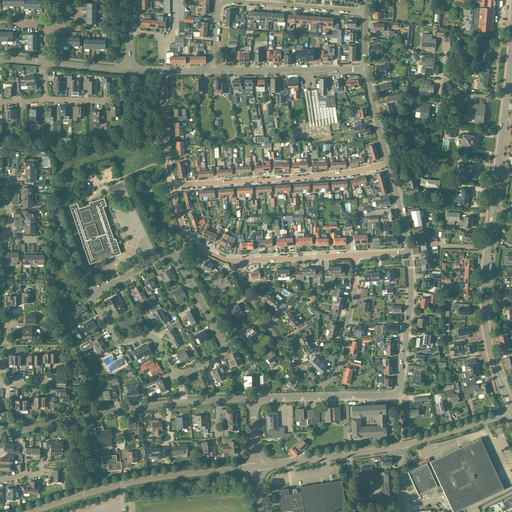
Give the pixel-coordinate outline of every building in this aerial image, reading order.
[(441,0),(441,5),(441,9),(439,28),(454,29),(457,29),(457,31),(462,32),(462,34),(474,35),(474,31),(478,31),(478,35),(492,37),(492,32),(493,33),(495,0),(441,0)] [(148,6),(148,1),(142,1),(142,10),(151,10),(151,6),(148,6)] [(238,15),(234,15),(234,11),(228,11),(227,18),(233,19),(237,19),(236,22),(245,23),(246,15),(242,15),(242,17),(238,17),(238,15)] [(159,13),(159,16),(157,28),(165,29),(166,22),(160,21),(161,18),(163,19),(163,16),(161,16),(161,13),(159,13)] [(146,14),(145,20),(142,19),(141,26),(149,27),(150,20),(151,15),(146,14)] [(150,20),(149,27),(157,28),(159,16),(157,16),(156,21),(150,20)] [(233,19),(227,18),(226,26),(233,27),(233,23),(236,23),(236,22),(237,19),(233,19)] [(198,22),(197,26),(196,26),(196,29),(201,30),(201,29),(207,30),(208,23),(201,22),(198,22)] [(374,24),(373,37),(385,37),(389,38),(394,38),(395,34),(395,31),(390,31),(389,31),(389,25),(374,24)] [(350,33),(350,34),(345,34),(345,38),(350,38),(350,41),(356,42),(356,33),(354,33),(350,33)] [(423,33),(422,39),(421,48),(425,49),(425,47),(433,48),(432,51),(435,51),(436,40),(432,40),(432,34),(423,33)] [(177,44),(178,47),(184,47),(183,37),(175,37),(175,44),(177,44)] [(491,43),(481,42),(479,62),(489,63),(491,43)] [(177,44),(175,44),(169,45),(170,52),(174,52),(174,57),(170,57),(170,64),(178,64),(178,52),(178,47),(177,44)] [(350,47),(349,47),(349,44),(344,44),(344,45),(338,44),(338,47),(346,47),(346,51),(349,51),(349,54),(356,54),(356,47),(350,47)] [(386,49),(383,48),(383,46),(371,46),(371,55),(386,56),(386,49)] [(293,56),(289,56),(289,47),(282,47),(282,55),(284,55),(284,64),(293,64),(293,56)] [(307,61),(307,51),(307,49),(297,49),(297,56),(300,56),(300,61),(307,61)] [(314,51),(307,51),(307,61),(314,61),(314,56),(317,56),(317,49),(314,49),(314,51)] [(180,52),(178,52),(178,64),(186,64),(186,57),(180,57),(180,52)] [(198,63),(198,52),(196,52),(196,57),(190,57),(190,64),(198,63)] [(198,52),(198,63),(206,63),(206,56),(200,56),(200,52),(198,52)] [(422,65),(423,66),(423,67),(422,67),(421,68),(421,72),(421,73),(422,73),(425,73),(433,73),(435,59),(423,58),(422,65)] [(383,65),(383,68),(377,68),(377,75),(386,75),(386,71),(389,71),(389,65),(383,65)] [(488,73),(480,72),(479,76),(478,89),(487,90),(488,73)] [(79,81),(74,80),(74,77),(68,76),(67,87),(71,87),(71,91),(79,91),(79,81)] [(64,82),(61,82),(61,77),(53,77),(53,85),(55,85),(55,91),(63,91),(64,82)] [(296,80),(292,80),(292,79),(291,78),(289,78),(288,79),(288,80),(288,86),(292,86),(292,89),(294,89),(294,99),(297,99),(297,101),(302,100),(302,98),(298,98),(298,89),(299,89),(299,85),(296,85),(296,80)] [(97,82),(91,82),(92,79),(85,79),(84,90),(88,90),(88,93),(96,94),(97,82)] [(114,84),(109,84),(109,79),(103,79),(102,90),(106,90),(106,94),(114,94),(114,84)] [(335,81),(336,87),(333,87),(334,90),(334,93),(338,92),(337,88),(343,87),(341,79),(335,81)] [(242,86),(241,86),(241,80),(233,80),(233,86),(233,90),(242,90),(242,86)] [(245,80),(245,86),(245,89),(250,89),(252,88),(252,86),(253,86),(253,80),(245,80)] [(258,80),(258,87),(256,87),(258,97),(262,96),(261,92),(265,91),(264,87),(265,87),(265,80),(258,80)] [(271,80),(271,91),(269,92),(270,96),(272,96),(272,92),(279,92),(279,80),(271,80)] [(319,84),(319,88),(317,88),(317,90),(311,91),(311,90),(305,91),(310,124),(310,127),(338,122),(336,108),(334,93),(334,90),(331,90),(331,91),(328,91),(328,89),(328,84),(327,84),(327,80),(320,80),(320,84),(319,84)] [(354,80),(350,81),(346,82),(347,89),(351,88),(351,89),(359,87),(358,80),(354,81),(354,80)] [(202,81),(195,81),(195,91),(200,91),(200,94),(206,94),(206,83),(202,83),(202,81)] [(222,81),(214,81),(214,90),(219,90),(220,93),(226,93),(226,83),(222,83),(222,81)] [(36,82),(33,82),(17,84),(17,91),(21,91),(21,87),(27,86),(28,89),(36,88),(36,82)] [(395,83),(391,84),(391,83),(380,86),(382,95),(393,92),(392,91),(396,90),(395,83)] [(5,84),(5,88),(5,96),(16,96),(16,84),(5,84)] [(433,97),(434,86),(420,84),(419,94),(423,94),(423,93),(431,94),(430,96),(433,97)] [(390,101),(391,105),(385,106),(386,113),(393,112),(394,111),(393,108),(392,107),(398,105),(397,100),(390,101)] [(420,118),(428,119),(430,104),(418,103),(417,111),(421,111),(420,118)] [(474,123),(483,124),(485,104),(470,103),(469,110),(476,111),(474,123)] [(61,107),(61,108),(57,108),(57,119),(63,119),(63,116),(69,116),(69,107),(61,107)] [(77,107),(77,113),(74,113),(74,120),(79,120),(79,117),(84,117),(84,107),(77,107)] [(110,107),(111,111),(107,111),(107,121),(112,121),(112,117),(119,117),(119,107),(110,107)] [(189,113),(186,114),(186,112),(182,113),(182,109),(174,109),(175,117),(182,116),(182,119),(190,118),(190,116),(189,116),(189,113)] [(359,111),(360,116),(354,118),(355,121),(361,120),(361,119),(367,117),(365,109),(359,111)] [(17,110),(6,110),(6,119),(17,119),(17,110)] [(31,120),(36,120),(36,124),(41,124),(41,116),(38,116),(38,110),(30,110),(30,116),(31,116),(31,120)] [(104,112),(93,112),(93,120),(98,120),(98,124),(104,124),(104,112)] [(297,123),(296,134),(306,134),(307,123),(297,123)] [(369,128),(361,130),(360,127),(354,128),(356,134),(360,133),(361,137),(371,135),(369,128)] [(456,131),(446,129),(445,134),(450,134),(450,137),(456,138),(456,131)] [(474,136),(464,135),(459,134),(458,139),(463,139),(462,146),(468,147),(468,150),(472,151),(473,148),(473,147),(474,147),(475,144),(473,143),(474,136)] [(371,153),(376,151),(374,144),(366,147),(367,150),(370,149),(371,153)] [(372,157),(369,158),(367,158),(369,165),(374,163),(374,160),(379,159),(376,151),(371,153),(372,157)] [(410,163),(408,154),(404,155),(404,152),(400,153),(402,161),(405,160),(406,164),(410,163)] [(360,159),(357,160),(358,165),(366,163),(363,154),(359,155),(360,159)] [(355,156),(352,157),(348,158),(351,167),(358,165),(357,160),(356,160),(355,156)] [(195,158),(194,158),(190,159),(190,161),(195,161),(195,167),(200,167),(199,158),(195,158),(195,161),(195,158)] [(266,161),(266,158),(262,158),(262,166),(263,166),(263,171),(271,170),(270,161),(266,161)] [(304,159),(300,159),(301,168),(309,168),(308,158),(304,159)] [(342,162),(339,162),(339,168),(347,167),(346,158),(342,158),(342,162)] [(25,163),(25,166),(23,166),(23,169),(25,169),(34,169),(37,169),(37,159),(26,159),(26,163),(25,163)] [(300,159),(296,160),(296,159),(293,160),(293,169),(301,168),(300,159)] [(320,164),(320,169),(328,168),(327,159),(323,160),(324,163),(320,164)] [(339,168),(339,162),(335,162),(335,159),(331,159),(331,168),(339,168)] [(275,161),(274,161),(274,165),(274,170),(282,169),(282,164),(281,160),(275,161)] [(286,164),(282,164),(282,169),(290,169),(289,160),(285,160),(286,164)] [(319,161),(316,161),(316,160),(312,160),(312,169),(320,169),(320,164),(319,164),(319,161)] [(179,171),(184,170),(184,166),(187,165),(186,161),(177,163),(179,171)] [(263,166),(262,166),(259,166),(259,162),(255,162),(255,171),(263,171),(263,166)] [(244,172),(244,167),(240,167),(239,163),(236,164),(236,173),(244,172)] [(466,166),(464,165),(464,164),(459,163),(459,168),(463,168),(462,174),(467,175),(467,177),(471,178),(471,175),(472,175),(473,175),(474,172),(472,171),(473,166),(472,166),(472,164),(466,163),(466,166)] [(229,170),(225,170),(225,175),(233,175),(232,166),(229,166),(229,170)] [(225,175),(225,170),(221,170),(221,167),(217,167),(217,176),(225,175)] [(206,168),(202,168),(198,168),(198,177),(206,177),(206,171),(206,168)] [(185,174),(184,170),(179,171),(180,178),(190,177),(189,173),(185,174)] [(379,181),(385,180),(382,172),(374,174),(375,178),(378,177),(379,181)] [(358,179),(360,184),(363,183),(364,187),(368,185),(366,177),(358,179)] [(407,179),(409,187),(407,188),(408,195),(419,193),(418,186),(416,177),(407,179)] [(360,184),(358,179),(351,181),(353,189),(357,189),(356,185),(360,184)] [(424,187),(439,189),(440,181),(421,179),(421,183),(425,184),(424,187)] [(385,180),(379,181),(375,182),(376,186),(380,185),(381,188),(386,187),(385,180)] [(347,181),(340,181),(340,187),(344,187),(345,190),(348,190),(347,181)] [(455,190),(456,182),(448,181),(447,189),(455,190)] [(321,183),(321,188),(325,188),(325,191),(329,191),(329,182),(321,183)] [(126,184),(122,186),(121,183),(108,188),(110,193),(125,187),(153,247),(155,246),(126,184)] [(303,193),(307,193),(310,192),(310,183),(302,184),(303,193)] [(321,188),(321,183),(313,183),(314,192),(318,192),(318,188),(321,188)] [(303,193),(302,184),(294,184),(295,194),(303,193)] [(291,185),(283,185),(283,191),(287,190),(288,194),(292,194),(291,185)] [(264,187),(264,192),(268,192),(268,195),(273,195),(272,186),(264,187)] [(246,197),(250,197),(254,196),(253,187),(245,188),(246,197)] [(376,190),(376,189),(372,190),(373,193),(372,193),(374,198),(377,197),(376,194),(382,192),(383,195),(388,194),(386,187),(381,188),(376,190)] [(246,197),(245,188),(237,188),(238,197),(242,197),(246,197)] [(226,194),(226,189),(218,190),(219,199),(224,198),(224,195),(226,194)] [(226,189),(226,194),(230,194),(231,198),(235,198),(234,189),(226,189)] [(208,200),(207,190),(199,191),(200,200),(208,200)] [(215,190),(207,190),(208,200),(215,199),(215,190)] [(470,198),(469,198),(470,191),(460,190),(459,196),(457,196),(456,202),(469,204),(470,198)] [(193,197),(192,195),(194,195),(193,191),(184,194),(186,201),(191,200),(198,199),(197,196),(193,197)] [(351,199),(351,191),(346,192),(346,195),(340,196),(341,199),(344,199),(351,199)] [(375,201),(376,202),(372,203),(373,207),(376,206),(376,207),(382,205),(383,207),(391,205),(389,197),(381,199),(381,200),(375,201)] [(90,264),(111,257),(121,254),(115,239),(114,240),(102,207),(106,206),(103,199),(89,204),(89,205),(79,209),(77,203),(69,206),(90,264)] [(191,200),(186,201),(188,209),(196,207),(197,209),(200,208),(199,203),(196,204),(195,203),(192,204),(191,200)] [(22,201),(22,207),(21,207),(21,210),(28,210),(28,208),(32,208),(32,201),(22,201)] [(192,220),(197,219),(196,215),(199,214),(198,210),(189,213),(192,220)] [(34,214),(32,214),(31,211),(22,211),(22,214),(25,214),(25,220),(34,220),(34,214)] [(382,217),(381,217),(381,221),(395,221),(394,211),(389,212),(389,213),(383,214),(383,217),(382,217)] [(413,219),(414,219),(421,218),(419,211),(411,212),(413,219)] [(447,212),(447,220),(459,221),(459,213),(447,212)] [(473,218),(465,217),(463,217),(462,222),(460,221),(459,227),(463,228),(463,229),(468,229),(468,227),(472,227),(473,218)] [(421,218),(414,219),(415,226),(422,225),(421,218)] [(197,219),(192,220),(194,228),(203,225),(205,224),(205,223),(204,220),(204,219),(198,221),(197,219)] [(210,224),(207,223),(204,229),(206,229),(202,236),(209,239),(212,232),(207,230),(210,224)] [(373,242),(374,242),(374,244),(379,243),(379,236),(382,236),(381,233),(380,233),(379,228),(376,228),(376,223),(372,223),(372,229),(376,229),(376,233),(377,233),(377,234),(374,235),(374,237),(373,237),(373,242)] [(323,239),(320,239),(320,236),(319,236),(319,232),(318,232),(318,231),(319,231),(319,227),(316,227),(316,224),(314,224),(314,233),(316,233),(316,239),(316,246),(320,246),(323,246),(323,239)] [(212,232),(209,239),(214,242),(218,235),(218,236),(221,229),(219,228),(216,234),(212,232)] [(306,233),(306,229),(304,229),(304,230),(305,245),(313,244),(313,237),(309,237),(309,236),(306,236),(306,233)] [(256,234),(255,230),(251,231),(251,233),(250,233),(250,239),(247,240),(247,242),(248,249),(248,250),(252,250),(252,249),(255,249),(254,242),(251,242),(251,241),(256,241),(256,234)] [(266,240),(263,240),(262,231),(256,231),(255,230),(256,234),(256,241),(259,241),(259,248),(266,247),(266,240)] [(302,238),(300,238),(300,234),(297,234),(296,235),(296,238),(297,245),(297,246),(300,246),(300,245),(305,245),(304,230),(302,230),(302,233),(302,238)] [(418,239),(425,238),(423,231),(415,232),(417,239),(418,239)] [(465,242),(470,242),(470,241),(473,241),(473,240),(474,240),(474,236),(473,236),(473,235),(463,233),(464,232),(460,232),(460,236),(463,236),(462,240),(465,240),(465,242)] [(225,246),(228,240),(230,236),(223,233),(219,243),(225,246)] [(270,233),(270,237),(266,237),(266,240),(266,247),(273,247),(273,240),(274,240),(274,233),(270,233)] [(340,238),(340,236),(337,236),(337,233),(331,233),(332,239),(334,238),(334,245),(337,245),(337,246),(340,245),(341,245),(340,238)] [(239,235),(238,242),(240,242),(241,249),(244,249),(244,251),(247,250),(247,249),(248,249),(247,242),(245,243),(245,242),(245,240),(244,240),(243,234),(239,235)] [(285,234),(283,234),(283,238),(277,239),(277,246),(278,246),(278,247),(281,247),(281,246),(286,245),(285,234)] [(287,234),(285,234),(286,245),(290,245),(290,246),(293,246),(293,245),(293,238),(287,238),(287,234)] [(385,246),(398,245),(397,237),(385,238),(385,246)] [(228,240),(225,246),(232,249),(234,243),(228,240)] [(21,244),(21,249),(21,253),(21,257),(24,257),(24,265),(31,265),(31,252),(27,252),(27,255),(24,255),(24,252),(24,245),(24,244),(21,244)] [(12,253),(12,262),(12,266),(15,266),(17,264),(17,262),(18,262),(18,257),(21,257),(21,253),(18,253),(12,253)] [(466,258),(465,262),(463,262),(463,263),(459,263),(456,263),(453,263),(453,266),(456,266),(456,268),(460,268),(460,266),(461,266),(461,268),(473,268),(474,266),(473,266),(473,259),(466,258)] [(215,269),(216,265),(208,262),(208,264),(205,263),(203,268),(210,271),(212,268),(215,269)] [(341,267),(335,268),(336,274),(341,274),(341,276),(345,276),(345,272),(342,272),(341,267)] [(170,268),(163,273),(163,272),(156,276),(159,282),(166,278),(168,281),(175,277),(170,268)] [(336,274),(335,268),(329,268),(329,273),(326,273),(326,276),(330,276),(330,275),(332,275),(332,276),(335,276),(335,274),(336,274)] [(310,276),(309,269),(303,269),(303,274),(297,274),(297,278),(304,278),(304,276),(306,276),(307,277),(310,277),(309,276),(310,276)] [(322,271),(316,271),(316,269),(309,269),(310,276),(315,275),(315,277),(318,277),(318,279),(315,280),(315,285),(322,285),(322,271)] [(221,270),(213,273),(215,278),(223,274),(221,270)] [(254,273),(252,273),(252,279),(261,279),(260,274),(263,274),(263,270),(254,271),(254,273)] [(277,271),(277,273),(274,273),(274,275),(275,279),(278,279),(278,277),(284,277),(283,270),(277,271)] [(297,278),(297,274),(290,275),(290,270),(283,270),(284,277),(290,276),(290,278),(294,278),(294,281),(297,281),(297,278)] [(383,283),(386,282),(391,282),(391,280),(394,279),(397,278),(397,275),(394,275),(394,272),(387,272),(387,276),(386,276),(383,276),(382,276),(383,283)] [(379,274),(372,274),(372,282),(376,282),(376,285),(379,285),(379,287),(382,287),(382,283),(383,283),(382,276),(379,276),(379,274)] [(212,280),(208,282),(210,286),(214,285),(218,283),(221,289),(222,293),(226,291),(224,287),(228,285),(229,287),(232,285),(228,277),(223,279),(221,276),(212,280)] [(149,287),(146,289),(149,295),(155,292),(153,289),(157,287),(153,278),(146,282),(149,287)] [(424,280),(423,284),(422,284),(422,288),(423,288),(423,289),(429,289),(431,289),(431,284),(432,284),(432,280),(424,280)] [(136,287),(129,291),(133,298),(137,296),(140,302),(147,299),(143,291),(139,293),(136,287)] [(181,287),(168,295),(170,298),(174,295),(178,301),(186,296),(181,287)] [(275,298),(270,294),(273,290),(269,287),(265,293),(263,291),(259,295),(262,297),(264,295),(266,298),(265,299),(270,304),(275,298)] [(344,289),(338,288),(336,288),(335,289),(334,289),(333,296),(338,297),(337,302),(343,304),(345,298),(342,297),(344,289)] [(7,292),(7,296),(4,296),(5,303),(7,303),(7,306),(13,306),(12,292),(7,292)] [(21,296),(18,296),(18,293),(12,292),(13,306),(18,306),(18,303),(21,303),(21,296)] [(21,296),(21,303),(32,303),(32,293),(24,293),(21,293),(21,296)] [(118,295),(106,301),(114,316),(126,310),(118,295)] [(290,304),(295,298),(292,295),(286,301),(289,304),(290,304)] [(427,298),(427,299),(422,298),(421,307),(428,308),(428,303),(436,304),(437,296),(431,295),(430,298),(427,298)] [(275,298),(270,304),(276,308),(278,306),(281,308),(282,306),(283,306),(284,304),(281,301),(276,297),(275,298)] [(371,297),(369,302),(363,301),(361,309),(368,311),(369,306),(373,307),(375,298),(371,297)] [(295,298),(290,304),(292,307),(298,301),(295,298)] [(343,304),(337,302),(335,308),(334,308),(333,311),(337,312),(337,309),(342,310),(343,304)] [(244,310),(240,303),(233,308),(235,309),(232,311),(235,316),(244,310)] [(80,307),(75,310),(80,318),(89,313),(85,305),(80,308),(80,307)] [(464,306),(453,305),(453,311),(459,311),(459,316),(470,317),(470,310),(463,309),(464,306)] [(389,306),(389,312),(389,314),(392,314),(392,313),(401,314),(402,306),(393,306),(389,306)] [(193,309),(191,310),(189,307),(179,313),(182,318),(187,315),(192,324),(191,324),(192,326),(193,327),(195,327),(196,326),(197,325),(196,323),(196,322),(199,320),(193,309)] [(294,311),(293,311),(291,308),(288,310),(290,313),(285,316),(294,328),(297,326),(299,329),(303,325),(297,317),(297,316),(294,311)] [(159,310),(149,316),(151,320),(156,317),(159,323),(162,321),(164,324),(170,321),(168,316),(166,317),(162,310),(160,311),(159,310)] [(28,314),(28,317),(25,316),(25,325),(32,325),(35,325),(35,323),(35,314),(28,314)] [(133,315),(118,323),(121,329),(136,321),(133,315)] [(426,316),(426,320),(419,319),(419,327),(426,328),(426,323),(431,324),(432,316),(426,316)] [(306,323),(308,326),(316,321),(315,317),(306,323)] [(88,335),(90,334),(90,335),(95,333),(94,332),(98,330),(94,323),(91,324),(89,321),(82,325),(84,328),(88,335)] [(330,330),(337,332),(338,326),(334,325),(335,322),(331,321),(330,324),(331,325),(330,330)] [(361,326),(356,326),(354,335),(362,337),(364,329),(366,329),(367,324),(362,323),(361,326)] [(384,324),(384,325),(376,325),(374,338),(376,338),(383,338),(384,338),(384,335),(389,336),(389,334),(397,335),(398,334),(398,332),(398,325),(384,324)] [(32,325),(25,325),(25,328),(22,328),(22,333),(32,333),(32,325)] [(256,327),(254,328),(252,330),(248,325),(237,333),(240,336),(243,334),(248,342),(251,347),(256,344),(252,339),(259,335),(257,331),(259,330),(256,327)] [(453,335),(454,341),(464,339),(464,336),(471,334),(470,333),(471,333),(470,328),(470,329),(469,327),(458,329),(459,334),(453,335)] [(181,345),(179,342),(180,341),(173,329),(167,333),(173,345),(175,344),(177,348),(181,345)] [(337,332),(330,330),(329,336),(327,336),(326,339),(330,340),(331,337),(335,338),(337,332)] [(205,331),(193,337),(194,340),(198,338),(201,344),(210,339),(205,331)] [(301,334),(303,338),(300,339),(303,346),(309,343),(311,341),(309,335),(308,336),(307,332),(301,334)] [(22,333),(22,336),(19,336),(19,341),(25,341),(32,342),(32,333),(22,333)] [(509,333),(506,333),(499,335),(500,342),(511,339),(511,336),(510,337),(509,333)] [(423,334),(423,339),(417,338),(416,346),(422,347),(426,348),(426,344),(429,345),(430,335),(423,334)] [(102,337),(92,342),(93,345),(95,344),(99,352),(102,350),(107,348),(103,341),(104,341),(102,337)] [(383,338),(376,338),(376,342),(380,343),(380,348),(384,348),(387,348),(394,348),(394,340),(388,340),(388,344),(383,343),(383,338)] [(511,339),(500,342),(501,349),(509,347),(509,348),(511,347),(511,343),(511,339)] [(83,351),(91,347),(88,341),(80,346),(83,351)] [(351,353),(350,357),(356,359),(357,354),(356,354),(359,342),(353,341),(351,353)] [(309,343),(303,346),(305,352),(309,351),(310,354),(315,351),(314,347),(311,349),(309,343)] [(454,344),(455,347),(450,348),(451,355),(455,354),(455,356),(467,354),(467,355),(474,353),(472,344),(465,345),(465,346),(462,347),(462,343),(454,344)] [(137,349),(133,351),(138,359),(144,356),(144,358),(152,354),(147,345),(138,350),(137,349)] [(187,348),(176,353),(181,362),(189,358),(186,352),(188,351),(187,348)] [(274,349),(270,353),(267,349),(260,355),(265,361),(268,359),(270,362),(269,364),(271,367),(277,363),(274,360),(277,357),(275,354),(277,352),(274,349)] [(415,354),(414,356),(413,360),(414,360),(414,361),(419,362),(418,364),(423,365),(423,362),(425,362),(427,362),(428,354),(430,354),(429,349),(422,351),(423,355),(415,354)] [(228,361),(231,367),(241,363),(237,352),(230,355),(231,359),(230,360),(228,361)] [(45,356),(42,356),(42,362),(45,362),(45,363),(50,363),(50,354),(45,354),(45,356)] [(50,354),(50,363),(56,363),(56,362),(58,362),(58,356),(56,356),(56,354),(50,354)] [(317,356),(316,357),(314,355),(309,361),(321,373),(322,373),(324,372),(323,371),(325,369),(327,367),(325,364),(326,363),(321,359),(321,360),(317,356)] [(17,365),(17,356),(9,356),(9,365),(17,365)] [(25,364),(26,358),(23,358),(23,356),(17,356),(17,365),(23,365),(23,364),(25,364)] [(26,358),(25,364),(25,369),(28,369),(28,365),(34,365),(34,356),(28,356),(28,358),(26,358)] [(42,356),(34,356),(34,365),(39,365),(39,364),(42,364),(42,362),(42,356)] [(111,356),(103,360),(107,367),(108,367),(111,372),(117,368),(118,369),(126,364),(121,356),(113,360),(111,356)] [(262,363),(259,359),(255,362),(256,363),(254,365),(257,368),(262,363)] [(466,372),(478,370),(477,367),(478,367),(478,364),(477,364),(477,363),(471,364),(470,361),(464,362),(466,372)] [(149,362),(140,367),(144,374),(150,371),(153,376),(161,371),(156,362),(151,365),(149,362)] [(213,370),(210,372),(212,377),(215,376),(217,382),(225,380),(222,373),(225,371),(222,365),(216,368),(217,370),(213,372),(213,370)] [(349,383),(352,370),(355,371),(356,366),(353,366),(353,367),(347,365),(344,382),(349,383)] [(415,370),(414,377),(413,377),(412,384),(420,385),(421,377),(422,372),(426,372),(427,370),(427,365),(424,366),(424,367),(416,367),(416,370),(415,370)] [(284,377),(289,383),(288,384),(291,388),(300,379),(297,375),(296,376),(294,374),(295,373),(292,370),(284,377)] [(478,370),(466,372),(468,381),(474,380),(473,377),(479,376),(479,375),(480,375),(479,372),(478,372),(478,370)] [(204,374),(197,377),(202,388),(211,384),(209,379),(206,380),(204,374)] [(260,376),(245,377),(245,386),(252,385),(253,387),(260,386),(260,376)] [(393,379),(386,378),(385,378),(385,377),(376,376),(376,382),(385,383),(385,386),(392,386),(393,379)] [(62,387),(65,387),(65,377),(56,377),(56,387),(62,387)] [(149,386),(155,384),(155,383),(161,380),(159,378),(148,383),(149,386)] [(166,378),(157,382),(159,389),(160,389),(161,392),(169,389),(166,383),(168,383),(166,378)] [(130,386),(123,388),(125,397),(133,396),(133,393),(139,392),(138,384),(130,385),(130,386)] [(481,386),(482,387),(477,388),(476,386),(466,388),(463,388),(465,395),(467,395),(475,393),(476,396),(484,394),(484,395),(490,394),(487,384),(481,386)] [(65,387),(62,387),(62,390),(56,390),(56,396),(60,396),(69,396),(69,392),(69,387),(65,387)] [(112,390),(104,392),(106,400),(118,398),(116,387),(111,388),(112,390)] [(460,402),(459,399),(462,398),(461,393),(460,393),(459,389),(454,391),(454,390),(453,390),(445,392),(448,402),(452,401),(453,404),(460,402)] [(416,403),(417,410),(410,410),(410,416),(419,415),(419,416),(422,416),(422,411),(420,411),(420,405),(422,405),(422,401),(429,400),(429,397),(414,398),(414,402),(419,402),(419,403),(416,403)] [(439,402),(440,404),(435,405),(438,414),(444,413),(443,411),(449,410),(446,397),(442,398),(442,401),(439,402)] [(35,404),(32,404),(31,410),(37,410),(37,407),(41,407),(41,398),(35,398),(35,404)] [(41,398),(41,407),(45,407),(45,410),(47,410),(47,407),(51,407),(51,400),(47,400),(47,398),(41,398)] [(31,410),(32,404),(32,401),(22,401),(22,410),(31,410)] [(387,414),(386,405),(375,406),(375,403),(372,403),(372,406),(353,407),(353,416),(354,415),(354,419),(352,419),(353,438),(387,437),(387,428),(386,428),(386,414),(387,414)] [(340,407),(333,408),(334,425),(337,424),(336,422),(341,422),(340,407)] [(334,425),(333,408),(325,408),(326,422),(330,422),(331,425),(334,425)] [(311,420),(310,410),(304,411),(304,409),(296,410),(296,412),(297,422),(300,422),(300,426),(307,426),(307,420),(311,420)] [(314,410),(310,410),(311,420),(314,420),(315,424),(320,423),(319,409),(314,409),(314,410)] [(280,427),(278,427),(278,413),(266,414),(267,432),(268,432),(268,438),(285,437),(285,441),(293,433),(285,434),(285,428),(280,428),(280,427)] [(236,414),(227,415),(227,422),(228,422),(228,425),(228,430),(237,430),(236,414)] [(197,424),(197,427),(201,426),(201,429),(208,429),(208,423),(204,423),(204,416),(194,416),(194,424),(197,424)] [(185,417),(176,418),(177,422),(178,422),(178,429),(187,428),(185,417)] [(162,435),(161,431),(163,431),(162,422),(157,422),(156,420),(148,421),(149,428),(152,428),(153,432),(154,432),(154,436),(162,435)] [(132,432),(139,431),(139,432),(140,432),(138,422),(128,423),(129,435),(132,435),(132,432)] [(110,429),(103,431),(102,427),(95,429),(96,434),(100,433),(101,440),(100,440),(101,448),(112,446),(110,437),(112,436),(110,429)] [(481,438),(430,462),(443,489),(442,489),(452,511),(456,511),(505,490),(481,438)] [(56,440),(55,442),(47,442),(47,448),(51,448),(50,456),(58,456),(58,453),(62,453),(63,442),(59,442),(56,440)] [(229,446),(223,446),(223,453),(230,453),(230,454),(238,453),(237,441),(233,441),(233,442),(229,442),(229,446)] [(297,446),(295,448),(294,447),(290,451),(296,457),(300,453),(302,451),(308,446),(303,441),(300,443),(297,446)] [(208,455),(208,452),(210,452),(211,456),(216,456),(216,449),(211,449),(211,442),(202,443),(203,453),(203,455),(208,455)] [(19,447),(13,447),(13,444),(5,444),(4,448),(3,450),(4,450),(4,451),(7,451),(7,454),(19,454),(19,447)] [(180,447),(172,448),(173,456),(180,456),(180,453),(188,453),(187,445),(180,445),(180,447)] [(156,447),(151,447),(146,448),(147,459),(152,459),(159,460),(158,458),(166,458),(165,456),(168,455),(167,448),(156,449),(156,447)] [(126,452),(127,459),(124,460),(124,467),(132,467),(131,463),(137,462),(136,451),(126,452)] [(0,464),(10,465),(10,461),(13,461),(13,456),(7,455),(7,458),(0,458),(0,464)] [(116,456),(102,457),(103,465),(109,465),(110,471),(122,470),(121,462),(117,463),(116,456)] [(380,459),(380,463),(379,463),(375,463),(375,469),(379,469),(379,467),(382,467),(387,466),(387,465),(392,465),(392,458),(387,458),(387,457),(382,458),(382,459),(380,459)] [(418,464),(419,467),(408,472),(418,495),(437,486),(439,489),(437,490),(439,494),(442,492),(441,490),(442,489),(443,489),(430,462),(429,458),(425,460),(418,464)] [(51,478),(48,478),(48,485),(57,482),(62,482),(62,470),(52,470),(51,478)] [(384,471),(384,472),(380,472),(380,476),(384,476),(385,487),(382,490),(382,491),(383,499),(381,499),(382,511),(391,511),(391,510),(395,510),(395,505),(393,471),(384,471)] [(346,511),(346,502),(342,480),(300,487),(301,492),(303,511),(346,511)] [(29,495),(29,493),(37,493),(38,482),(30,482),(30,485),(23,485),(23,493),(24,493),(24,495),(24,496),(25,496),(28,496),(29,496),(29,495)] [(15,489),(7,489),(7,497),(10,498),(10,500),(14,500),(14,499),(18,499),(18,491),(15,491),(15,489)]
